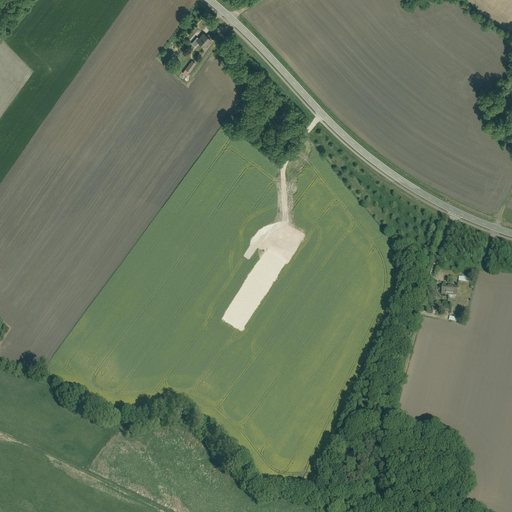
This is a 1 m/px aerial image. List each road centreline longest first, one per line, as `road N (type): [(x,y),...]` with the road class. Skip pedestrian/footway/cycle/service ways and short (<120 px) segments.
road 1 (tertiary): [(209,0),(369,157),(456,211),(511,233)]
road 2 (track): [(366,511),(432,274)]
